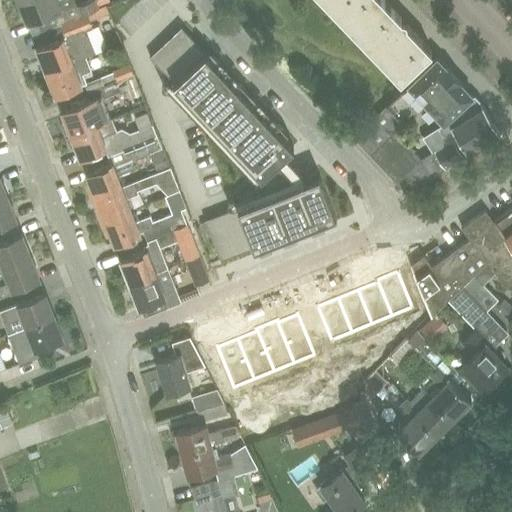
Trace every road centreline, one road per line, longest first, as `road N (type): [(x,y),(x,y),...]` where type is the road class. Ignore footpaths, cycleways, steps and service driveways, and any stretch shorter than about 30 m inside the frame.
road 1 (residential): [(110,345),(402,227)]
road 2 (residential): [(402,227),(379,188),(200,0)]
road 3 (residential): [(110,345),(0,64)]
road 4 (residential): [(155,511),(110,345)]
road 5 (residential): [(402,227),(442,216),(511,169)]
